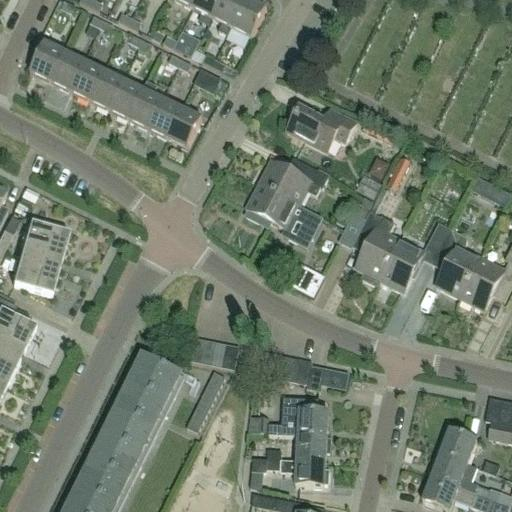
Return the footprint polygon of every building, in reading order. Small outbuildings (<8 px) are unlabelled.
[(83,0),(81,0),(78,7),(85,10),(89,3),(83,0)] [(189,12),(195,0),(169,0),(169,2),(189,12)] [(219,0),(195,0),(189,12),(200,18),(197,24),(205,28),(219,0)] [(237,0),(219,0),(205,28),(208,30),(211,23),(227,32),(242,3),(237,0)] [(89,3),(85,10),(98,17),(102,9),(89,3)] [(242,3),(227,32),(247,42),(262,13),(242,3)] [(74,11),(63,6),(59,14),(70,19),(74,11)] [(123,29),(127,21),(120,18),(117,26),(123,29)] [(101,25),(93,21),(89,29),(97,33),(101,25)] [(127,21),(123,29),(136,36),(140,28),(127,21)] [(101,25),(97,33),(109,38),(113,31),(101,25)] [(132,40),(128,48),(136,52),(140,44),(132,40)] [(165,41),(162,48),(168,52),(172,44),(165,41)] [(140,44),(136,52),(148,58),(152,50),(140,44)] [(185,50),(172,44),(168,52),(187,61),(192,53),(185,50)] [(47,86),(61,56),(41,46),(27,76),(47,86)] [(81,66),(61,56),(47,86),(66,95),(81,66)] [(178,63),(171,59),(167,67),(174,71),(178,63)] [(204,60),(200,68),(207,71),(211,63),(204,60)] [(178,63),(174,71),(187,77),(191,69),(178,63)] [(224,70),(211,63),(207,71),(220,77),(224,70)] [(81,66),(66,95),(86,105),(100,76),(81,66)] [(220,84),(200,74),(192,89),(213,99),(220,84)] [(100,76),(86,105),(105,115),(119,85),(100,76)] [(139,95),(119,85),(105,115),(124,124),(139,95)] [(139,95),(124,124),(143,134),(158,104),(151,101),(156,91),(145,85),(140,95),(139,95)] [(158,104),(143,134),(163,143),(177,114),(158,104)] [(353,127),(327,114),(321,125),(296,112),(283,137),(323,158),(331,142),(342,148),(353,127)] [(198,124),(177,114),(163,143),(183,153),(198,124)] [(409,167),(399,162),(385,192),(394,197),(409,167)] [(268,166),(256,190),(296,211),(304,196),(314,201),(325,181),(290,163),(284,174),(268,166)] [(303,214),(296,211),(256,190),(243,214),(246,215),(244,218),(245,222),(252,225),(255,224),(257,221),(283,234),(280,240),(293,247),(305,225),(299,222),(303,214)] [(371,214),(375,217),(386,195),(382,193),(371,214)] [(365,225),(351,252),(360,257),(352,273),(362,279),(359,284),(374,292),(377,286),(398,246),(387,240),(393,226),(381,220),(380,222),(370,216),(365,225)] [(352,219),(338,246),(351,252),(365,225),(352,219)] [(0,260),(18,225),(9,220),(0,238),(0,260)] [(28,228),(19,258),(58,270),(67,239),(28,228)] [(420,257),(398,246),(377,286),(400,298),(418,264),(430,271),(449,235),(435,228),(420,257)] [(449,235),(430,271),(441,276),(433,292),(458,305),(479,264),(464,256),(465,243),(460,241),(449,235)] [(501,275),(479,264),(458,305),(481,317),(489,300),(500,306),(510,287),(511,287),(511,245),(502,265),(505,266),(501,275)] [(58,270),(19,258),(10,289),(49,300),(58,270)] [(309,300),(319,282),(296,270),(286,288),(309,300)] [(0,351),(19,361),(33,332),(10,320),(14,310),(0,303),(0,351)] [(202,345),(190,343),(185,366),(197,368),(202,345)] [(202,345),(197,368),(209,370),(214,347),(202,345)] [(225,350),(214,347),(209,370),(221,373),(225,350)] [(225,350),(221,373),(232,375),(237,352),(225,350)] [(0,351),(0,386),(5,389),(19,361),(0,351)] [(271,383),(276,360),(263,357),(258,380),(271,383)] [(181,378),(178,377),(141,359),(128,386),(168,405),(181,378)] [(287,362),(276,360),(271,383),(283,385),(287,362)] [(299,364),(287,362),(283,385),(294,387),(299,364)] [(294,387),(305,390),(307,390),(311,370),(310,370),(311,367),(299,364),(294,387)] [(307,390),(305,390),(304,393),(318,396),(323,373),(311,370),(307,390)] [(185,432),(196,438),(224,382),(213,377),(185,432)] [(128,386),(115,411),(155,431),(168,405),(128,386)] [(327,415),(317,415),(317,402),(281,401),(280,430),(282,430),(281,440),(296,441),(326,442),(327,415)] [(489,404),(489,407),(484,426),(490,428),(495,429),(501,406),(489,404)] [(511,408),(501,406),(495,429),(508,431),(511,411),(511,408)] [(115,411),(102,437),(142,457),(155,431),(115,411)] [(267,422),(255,422),(255,438),(267,439),(267,440),(281,441),(281,440),(282,430),(280,430),(267,430),(267,422)] [(490,428),(487,443),(511,448),(511,432),(508,431),(495,429),(490,428)] [(444,429),(433,458),(439,460),(466,470),(476,446),(461,441),(463,436),(444,429)] [(142,457),(102,437),(90,463),(129,483),(142,457)] [(295,466),(324,467),(325,458),(330,458),(331,443),(326,442),(296,441),(295,466)] [(265,464),(280,465),(280,455),(266,455),(265,464)] [(439,460),(430,483),(457,494),(466,470),(439,460)] [(129,483),(90,463),(77,489),(117,508),(129,483)] [(280,465),(265,464),(265,475),(279,475),(280,465)] [(280,465),(279,475),(279,478),(295,479),(294,490),(323,491),(323,489),(328,489),(328,474),(324,474),(324,467),(295,466),(280,465)] [(495,481),(499,471),(485,466),(481,476),(495,481)] [(457,494),(430,483),(420,506),(435,511),(450,511),(452,506),(469,511),(505,511),(472,499),(457,494)] [(77,489),(65,511),(114,511),(117,508),(77,489)] [(476,489),(472,499),(505,511),(507,511),(510,502),(476,489)] [(251,499),(250,510),(259,511),(311,511),(312,511),(251,499)]
